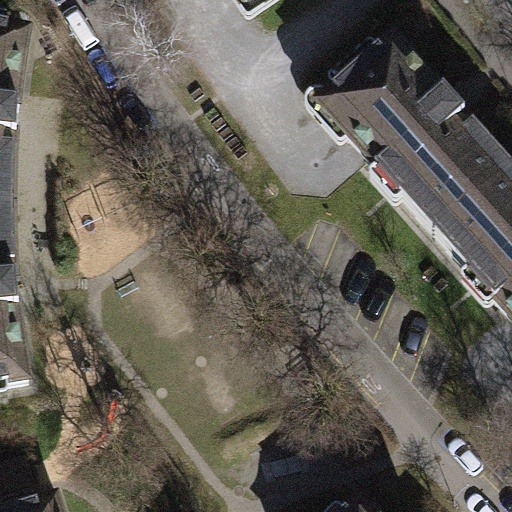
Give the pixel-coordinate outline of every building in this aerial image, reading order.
[(0,207),(13,207),(17,121),(27,33),(0,27),(0,207)] [(319,109),(436,238),(510,172),(392,43),(319,109)] [(436,238),(511,321),(511,174),(510,172),(436,238)] [(13,207),(0,207),(0,390),(29,385),(16,295),(13,207)] [(345,511),(370,511),(358,500),(345,511)]
